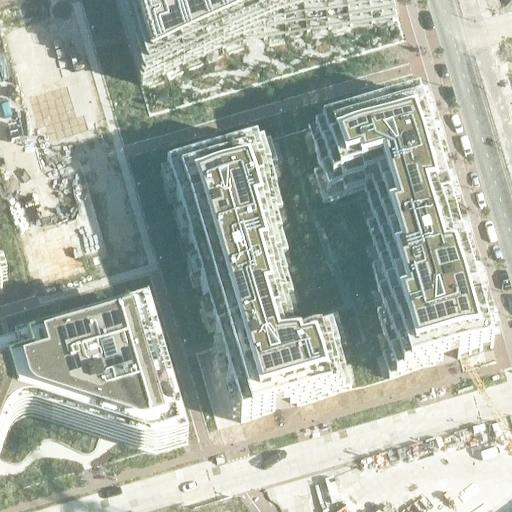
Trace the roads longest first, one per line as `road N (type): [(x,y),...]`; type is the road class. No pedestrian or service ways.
road 1 (residential): [(289,462),(511,399)]
road 2 (tertiary): [(439,0),(490,178)]
road 3 (residential): [(116,511),(289,462)]
